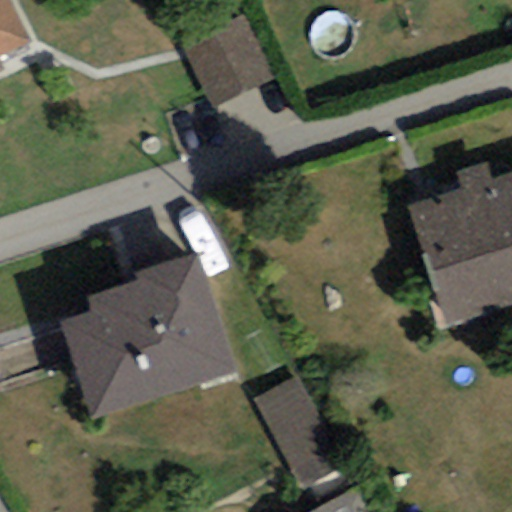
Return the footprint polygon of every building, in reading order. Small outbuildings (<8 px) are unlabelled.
[(0,19),(0,41),(8,38),(0,19)] [(234,25),(184,50),(209,99),(258,74),(234,25)] [(511,180),(405,214),(436,314),(511,290),(511,180)] [(56,325),(76,402),(212,366),(184,261),(127,276),(130,286),(80,299),(85,318),(56,325)] [(310,493),(353,471),(303,376),(261,398),(310,493)]
